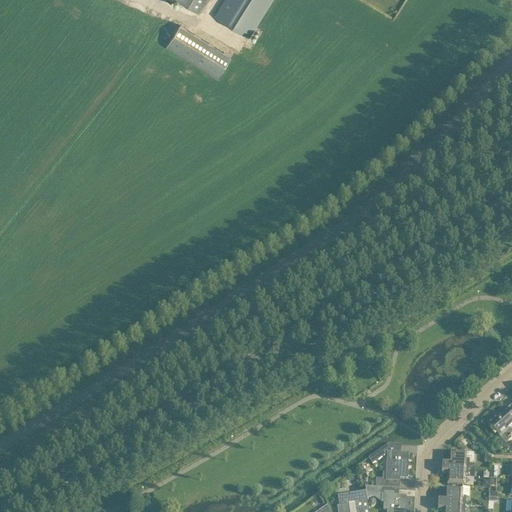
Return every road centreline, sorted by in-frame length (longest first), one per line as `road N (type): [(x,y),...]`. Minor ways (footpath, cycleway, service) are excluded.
road 1 (unclassified): [(0,446),(351,214),(511,60)]
road 2 (secondary): [(8,511),(511,199)]
road 3 (tertiary): [(422,511),(432,445),(511,373)]
